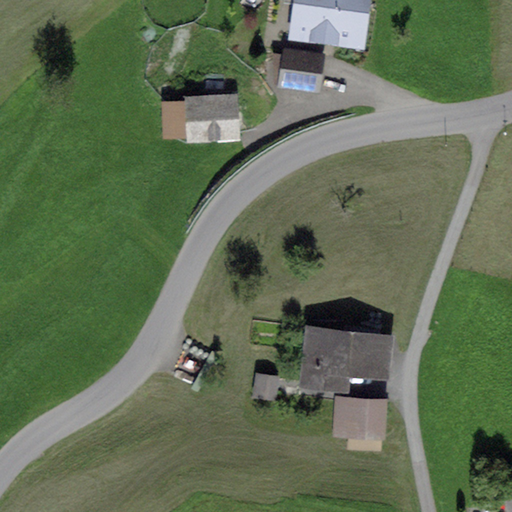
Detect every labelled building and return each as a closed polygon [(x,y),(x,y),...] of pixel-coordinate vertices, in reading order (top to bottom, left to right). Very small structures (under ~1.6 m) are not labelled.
[(316,24),(315,33),(356,39),(360,0),(300,0),(298,22),(316,24)] [(287,51),(282,83),(314,88),(319,56),(287,51)] [(165,134),(234,132),(233,100),(164,103),(165,134)] [(344,365),(383,370),(386,342),(313,333),(308,378),(342,382),(344,365)] [(259,377),(256,393),(272,395),(274,380),(259,377)] [(381,434),(383,402),(339,400),(336,431),(350,432),(349,447),(377,449),(378,434),(381,434)]
